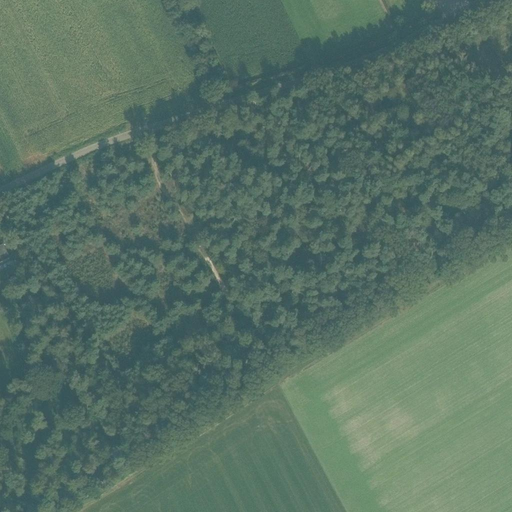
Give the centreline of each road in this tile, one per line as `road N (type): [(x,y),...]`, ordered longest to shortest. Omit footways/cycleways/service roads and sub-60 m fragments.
road 1 (unclassified): [(0,190),(129,132),(359,68),(497,0)]
road 2 (track): [(72,511),(274,378),(511,240)]
